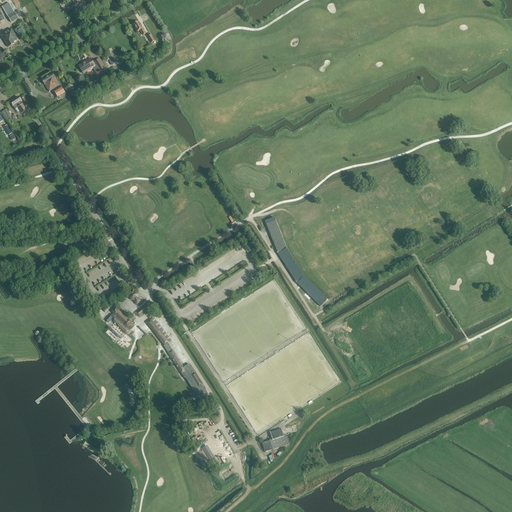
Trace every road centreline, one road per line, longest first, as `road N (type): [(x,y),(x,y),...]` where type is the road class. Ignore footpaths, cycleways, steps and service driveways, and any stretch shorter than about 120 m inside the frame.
road 1 (unknown): [(170,296),(237,256),(248,258),(249,272),(191,310),(180,312),(174,299)]
road 2 (tertiary): [(0,84),(136,0)]
